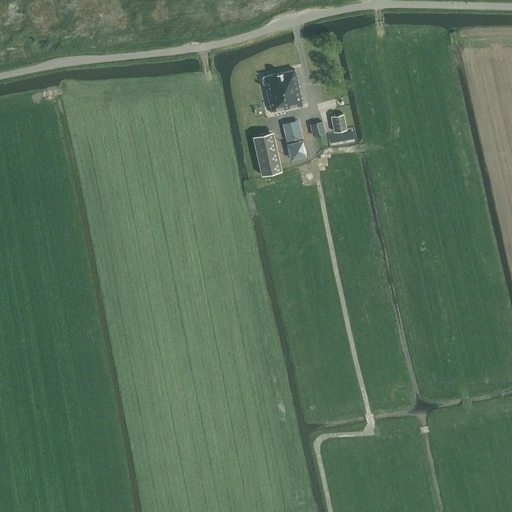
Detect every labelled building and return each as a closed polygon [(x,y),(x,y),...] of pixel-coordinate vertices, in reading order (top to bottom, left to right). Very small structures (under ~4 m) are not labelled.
[(295,69),(264,76),(272,111),(303,104),(295,69)] [(345,113),(332,116),(335,132),(348,129),(345,113)] [(298,120),(284,123),(286,133),(288,141),(302,137),(298,120)] [(323,121),(310,124),(313,133),(325,130),(323,121)] [(273,131),(253,136),(262,175),(282,171),(273,131)]
